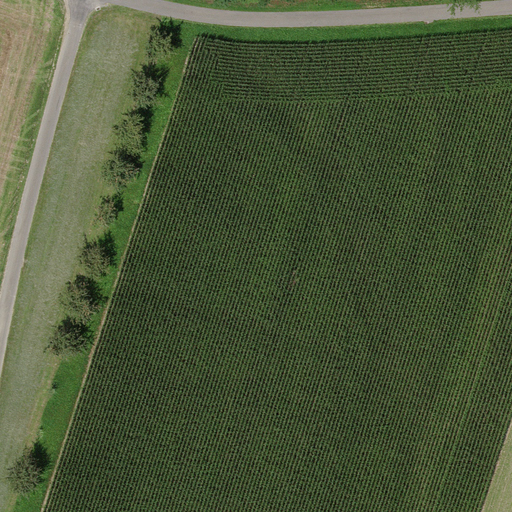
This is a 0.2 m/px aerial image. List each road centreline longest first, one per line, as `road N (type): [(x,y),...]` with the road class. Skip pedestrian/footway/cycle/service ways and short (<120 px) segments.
road 1 (track): [(124,0),(198,17),(270,19),(511,7)]
road 2 (track): [(0,347),(82,0)]
